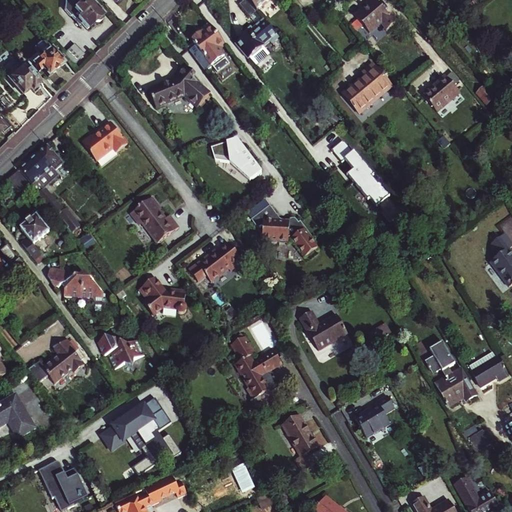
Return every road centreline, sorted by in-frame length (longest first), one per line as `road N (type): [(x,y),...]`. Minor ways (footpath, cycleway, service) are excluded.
road 1 (residential): [(97,75),(209,222)]
road 2 (residential): [(0,171),(97,75)]
road 3 (residential): [(0,226),(82,335)]
